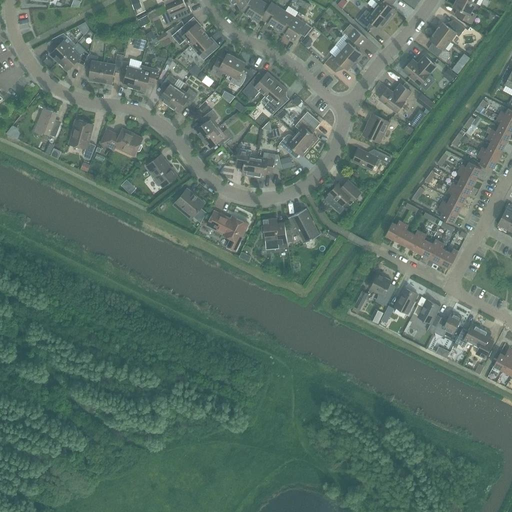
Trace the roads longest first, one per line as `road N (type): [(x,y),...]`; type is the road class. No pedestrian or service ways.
road 1 (residential): [(346,112),(326,165),(303,187),(275,198),(230,193),(153,123),(44,85),(13,41),(8,0)]
road 2 (residential): [(346,112),(290,63),(225,25),(207,0)]
road 3 (unclassified): [(346,112),(433,0)]
